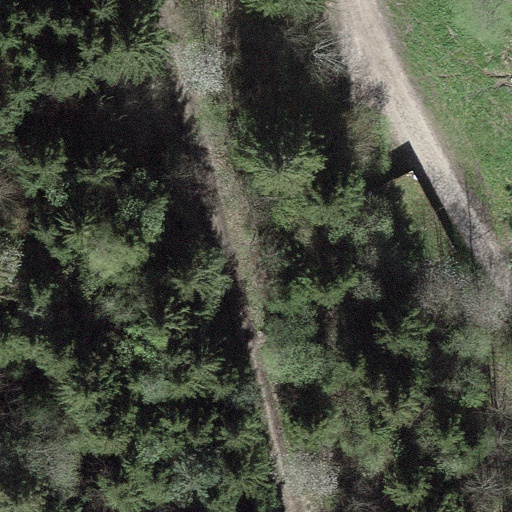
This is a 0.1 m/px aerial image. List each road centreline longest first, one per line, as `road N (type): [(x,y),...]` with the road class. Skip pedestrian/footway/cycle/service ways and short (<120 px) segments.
road 1 (track): [(288,511),(168,0)]
road 2 (track): [(511,274),(384,88),(358,0)]
